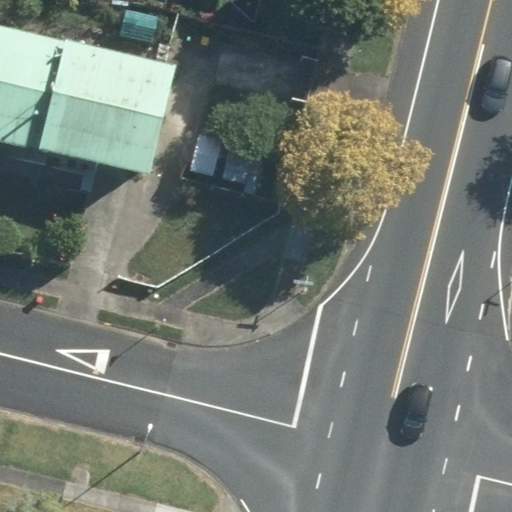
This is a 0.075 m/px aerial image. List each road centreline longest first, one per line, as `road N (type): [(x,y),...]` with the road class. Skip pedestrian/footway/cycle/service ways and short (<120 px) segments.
road 1 (secondary): [(506,0),(398,458)]
road 2 (residential): [(0,358),(398,458)]
